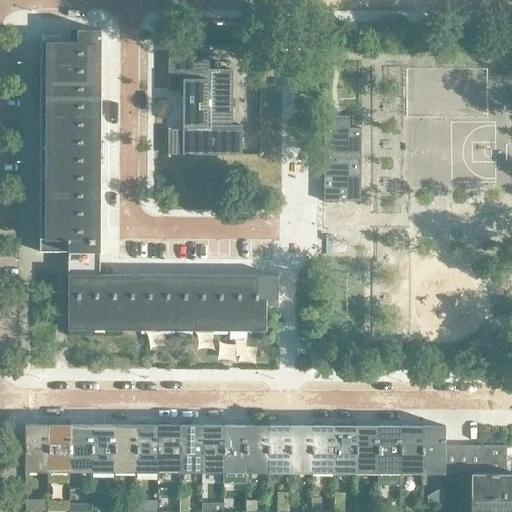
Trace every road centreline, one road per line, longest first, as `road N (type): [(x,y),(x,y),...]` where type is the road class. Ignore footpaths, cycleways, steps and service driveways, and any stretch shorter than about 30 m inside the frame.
road 1 (residential): [(511,398),(0,398)]
road 2 (residential): [(270,232),(141,230),(128,217),(128,3)]
road 3 (residential): [(430,0),(264,0)]
road 4 (residential): [(264,0),(128,3)]
road 5 (residential): [(128,3),(0,1)]
